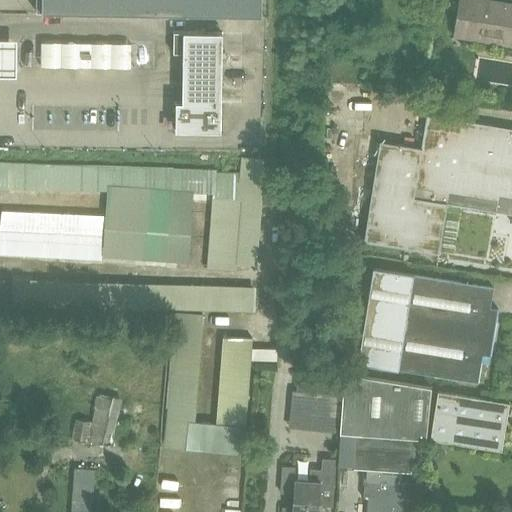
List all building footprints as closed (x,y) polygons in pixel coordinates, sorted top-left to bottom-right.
[(41,0),(42,11),(36,11),(36,12),(261,15),(261,0),(41,0)] [(511,4),(484,0),(458,0),(452,37),(511,45),(511,4)] [(16,31),(0,31),(0,68),(16,69),(16,31)] [(173,32),(173,53),(183,53),(182,102),(176,102),(176,131),(221,131),(222,33),(183,32),(173,32)] [(91,67),(91,43),(81,43),(81,67),(91,67)] [(379,140),(362,240),(438,253),(446,203),(511,213),(511,215),(511,222),(511,127),(426,114),(420,147),(379,140)] [(358,363),(396,369),(477,382),(482,354),(490,356),(497,308),(489,307),(493,287),(373,268),(358,363)] [(342,422),(339,467),(354,468),(357,432),(413,436),(426,437),(431,386),(345,373),(344,395),(342,422)] [(292,390),(290,417),(342,422),(344,395),(295,390),(292,390)] [(430,439),(490,449),(502,451),(509,402),(438,391),(430,439)] [(76,419),(72,439),(109,446),(110,444),(108,444),(118,398),(98,394),(92,421),(76,419)] [(357,432),(354,468),(365,469),(364,478),(364,481),(362,481),(362,498),(367,498),(365,511),(407,511),(409,494),(405,494),(406,481),(402,481),(402,471),(411,472),(413,436),(357,432)] [(317,511),(319,487),(332,488),(335,459),(320,458),(319,469),(310,468),(309,482),(293,480),(291,508),(281,507),(280,511),(317,511)] [(89,511),(93,480),(94,468),(73,466),(68,511),(89,511)]
